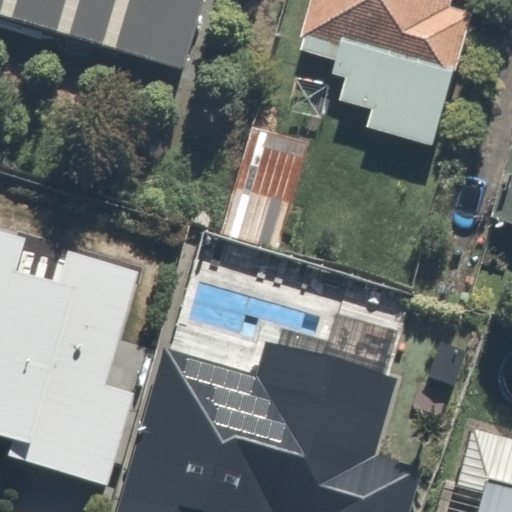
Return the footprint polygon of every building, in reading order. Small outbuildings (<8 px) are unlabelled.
[(201,0),(0,0),(0,20),(180,73),(201,0)] [(299,0),(286,47),(328,59),(313,111),(419,141),(460,0),(299,0)] [(511,70),(475,221),(511,230),(511,70)] [(306,143),(236,120),(199,232),(269,255),(306,143)] [(14,274),(23,242),(0,235),(0,440),(10,444),(5,460),(104,490),(132,397),(103,388),(136,275),(65,254),(55,287),(14,274)] [(115,511),(408,511),(419,474),(371,460),(395,383),(382,378),(396,336),(336,318),(327,345),(281,332),(275,348),(264,345),(254,379),(161,351),(115,511)] [(464,356),(439,346),(426,379),(452,389),(464,356)] [(511,511),(511,421),(475,408),(444,495),(466,503),(462,511),(511,511)]
